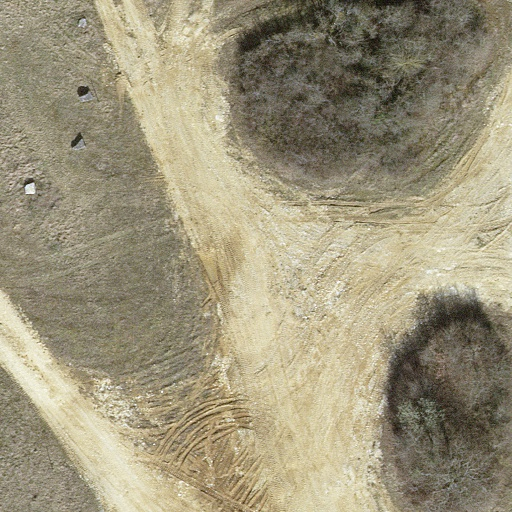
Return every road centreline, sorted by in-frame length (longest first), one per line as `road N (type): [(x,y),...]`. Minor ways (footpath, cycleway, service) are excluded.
road 1 (track): [(110,0),(291,431),(300,511)]
road 2 (track): [(511,118),(291,431)]
road 3 (track): [(0,322),(139,511)]
